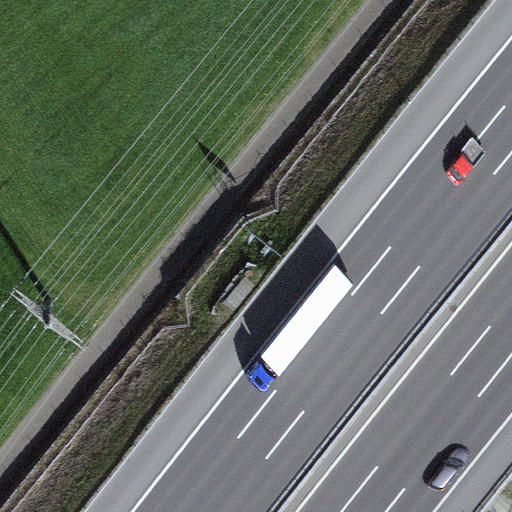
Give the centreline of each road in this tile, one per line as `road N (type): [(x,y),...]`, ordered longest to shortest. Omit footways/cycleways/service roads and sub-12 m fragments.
road 1 (track): [(0,478),(394,0)]
road 2 (motorway): [(511,128),(205,511)]
road 3 (motorway): [(367,511),(511,328)]
